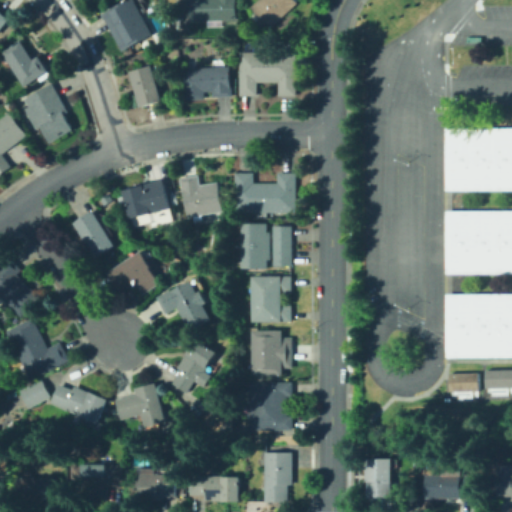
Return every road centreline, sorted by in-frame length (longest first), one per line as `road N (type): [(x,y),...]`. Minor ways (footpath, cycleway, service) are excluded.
road 1 (tertiary): [(341,0),(329,43),(329,511)]
road 2 (residential): [(329,132),(184,135),(120,151),(44,187),(0,221)]
road 3 (residential): [(21,205),(92,321),(125,340)]
road 4 (residential): [(120,151),(78,36),(48,0)]
